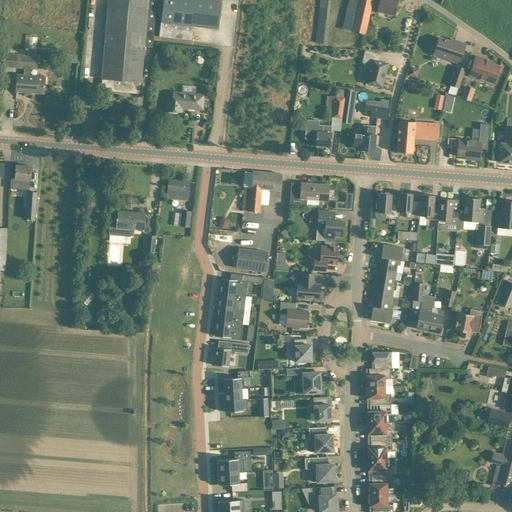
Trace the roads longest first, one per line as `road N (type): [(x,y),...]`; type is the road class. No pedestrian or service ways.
road 1 (residential): [(207,157),(199,247),(208,272),(197,376),(204,511)]
road 2 (tertiary): [(207,157),(0,141)]
road 3 (tertiary): [(365,171),(207,157)]
road 4 (residential): [(356,511),(348,430),(353,373)]
road 5 (tertiary): [(385,173),(511,181)]
road 6 (residential): [(355,296),(365,171)]
